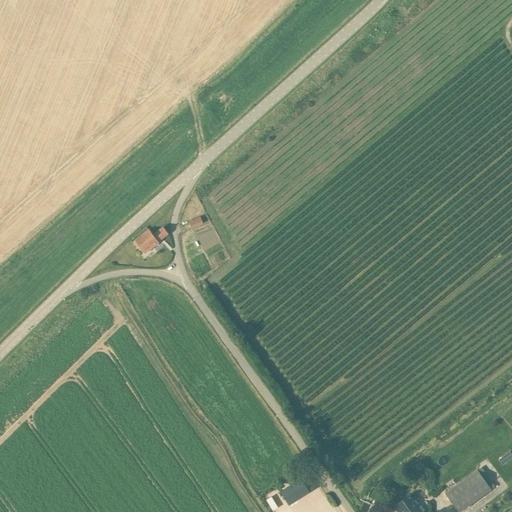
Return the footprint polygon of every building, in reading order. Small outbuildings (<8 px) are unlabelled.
[(201,217),(189,222),(191,228),(203,223),(201,217)] [(169,234),(163,226),(153,234),(149,229),(135,240),(145,253),(159,242),(169,234)] [(420,461),(413,467),(417,472),(424,466),(420,461)] [(478,469),(445,493),(458,511),(459,511),(492,489),(491,489),(478,470),(478,469)] [(310,492),(301,478),(280,491),(289,505),(310,492)] [(421,511),(410,496),(395,506),(398,511),(421,511)]
